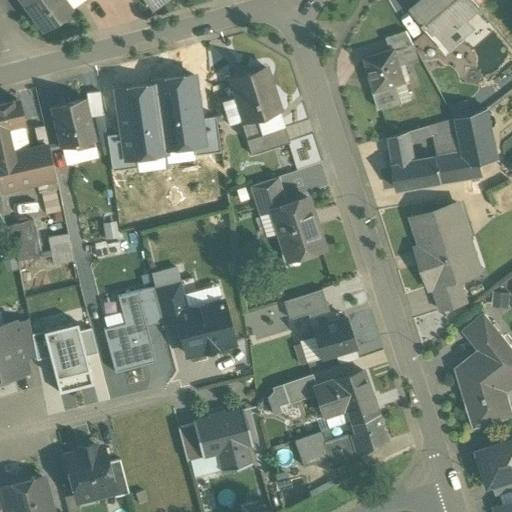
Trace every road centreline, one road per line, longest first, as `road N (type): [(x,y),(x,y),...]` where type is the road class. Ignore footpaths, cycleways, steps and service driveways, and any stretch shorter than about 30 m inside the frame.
road 1 (residential): [(445,478),(291,2)]
road 2 (residential): [(38,69),(291,2)]
road 3 (residential): [(183,391),(0,439)]
